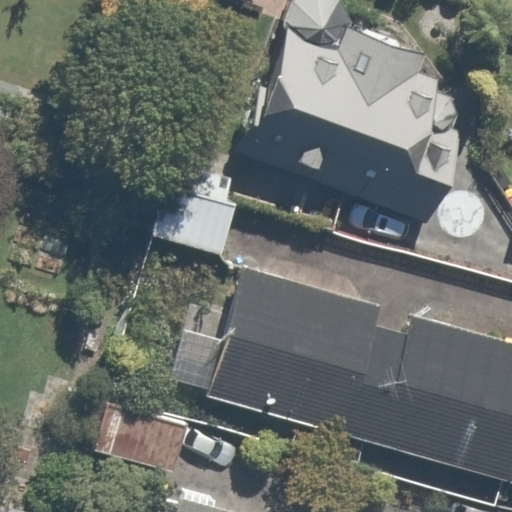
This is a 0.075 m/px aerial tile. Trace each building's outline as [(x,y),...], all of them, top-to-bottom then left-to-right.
[(511,13),(511,0),(468,0),(463,15),(507,29),(511,13)] [(494,68),(299,5),(244,171),(440,235),(494,68)] [(251,183),(167,162),(147,240),(231,261),(251,183)] [(511,346),(245,272),(209,401),(511,485),(511,346)] [(198,426),(114,407),(102,460),(186,479),(198,426)]
